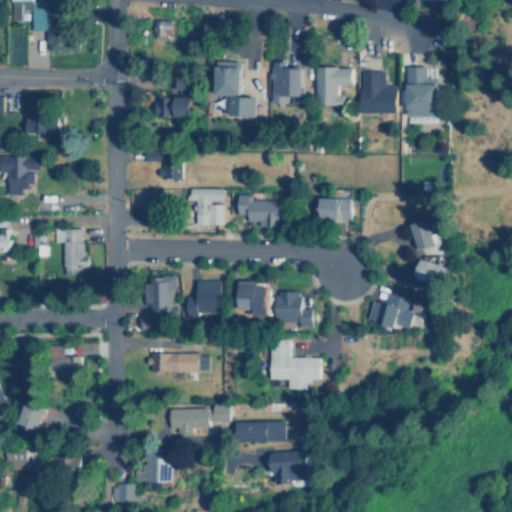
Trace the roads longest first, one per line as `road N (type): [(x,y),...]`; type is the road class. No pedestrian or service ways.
road 1 (residential): [(107,445),(114,78)]
road 2 (residential): [(115,249),(316,252),(340,269)]
